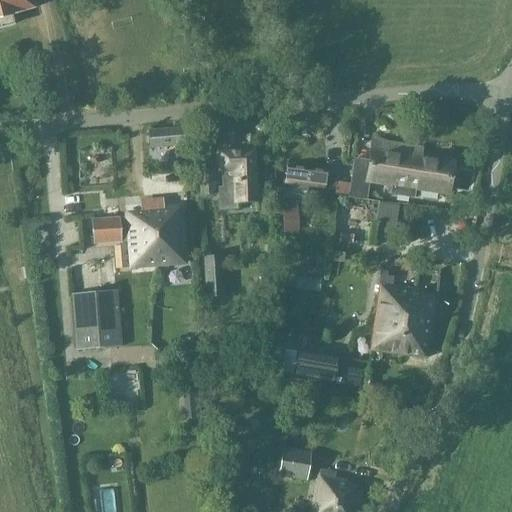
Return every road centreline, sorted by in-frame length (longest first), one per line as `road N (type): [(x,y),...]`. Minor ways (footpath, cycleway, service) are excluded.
road 1 (unclassified): [(0,129),(506,92)]
road 2 (unclassified): [(388,511),(438,405),(469,307),(506,92)]
